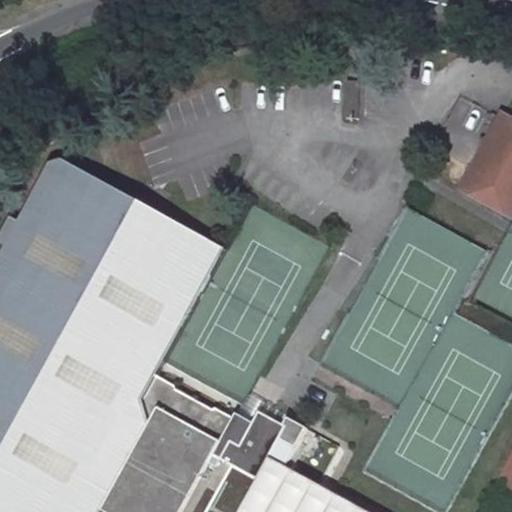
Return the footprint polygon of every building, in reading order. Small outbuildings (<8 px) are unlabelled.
[(358,81),(345,81),(346,118),(359,118),(358,81)] [(511,216),(511,118),(503,113),(461,189),(511,216)] [(244,409),(235,425),(254,435),(263,420),(244,409)] [(511,446),(494,478),(511,488),(511,446)] [(363,511),(290,472),(270,461),(242,511),(363,511)] [(511,488),(494,478),(492,482),(511,493),(511,488)]
